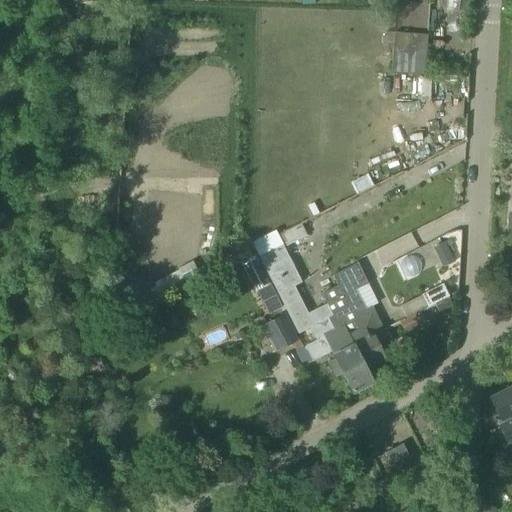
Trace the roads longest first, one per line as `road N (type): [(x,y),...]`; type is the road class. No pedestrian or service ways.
road 1 (residential): [(476,335),(493,0)]
road 2 (residential): [(184,511),(475,361)]
road 3 (residential): [(464,511),(475,361)]
